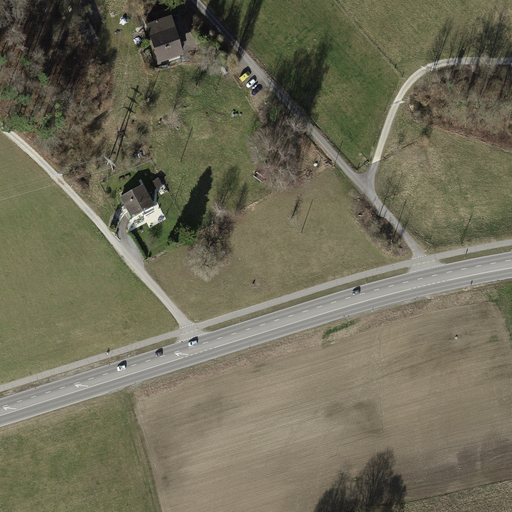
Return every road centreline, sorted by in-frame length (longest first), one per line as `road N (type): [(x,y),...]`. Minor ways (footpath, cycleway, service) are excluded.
road 1 (tertiary): [(0,411),(319,309),(511,265)]
road 2 (track): [(433,279),(409,239),(197,0)]
road 3 (track): [(0,126),(107,232),(197,349)]
road 4 (track): [(365,189),(397,101),(418,73),(442,62),(511,60)]
